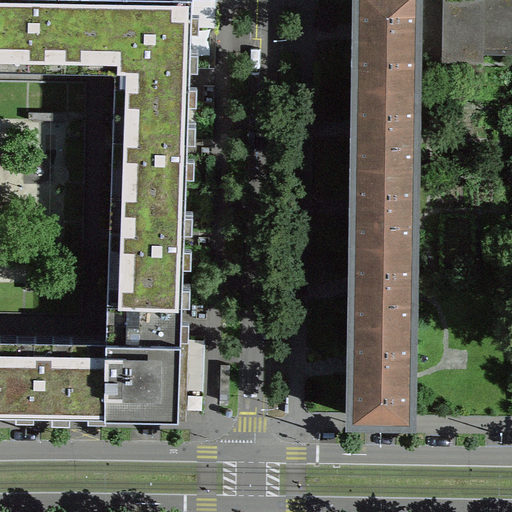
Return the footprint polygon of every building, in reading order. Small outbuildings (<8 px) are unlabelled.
[(0,0),(0,52),(28,53),(27,64),(47,65),(48,54),(63,54),(63,65),(83,65),(84,54),(82,54),(83,0),(0,0)] [(115,79),(115,81),(189,83),(190,65),(197,65),(198,48),(191,47),(191,29),(199,29),(199,11),(192,11),(192,0),(83,0),(82,54),(84,54),(118,55),(117,79),(115,79)] [(357,0),(357,80),(416,81),(416,61),(409,61),(409,40),(416,40),(417,24),(410,24),(410,3),(417,3),(416,0),(357,0)] [(480,49),(511,49),(511,0),(478,0),(478,1),(447,0),(446,55),(480,56),(480,49)] [(416,81),(357,80),(355,158),(407,159),(408,137),(415,137),(415,122),(408,121),(408,101),(415,101),(416,81)] [(196,101),(197,83),(189,83),(115,81),(114,99),(125,100),(124,133),(113,133),(112,153),(123,154),(122,172),(122,187),(122,189),(186,191),(186,173),(194,173),(194,170),(194,155),(187,155),(188,137),(195,137),(196,119),(188,119),(189,101),(196,101)] [(407,159),(355,158),(354,237),(406,238),(407,216),(414,216),(414,200),(407,200),(407,179),(414,179),(415,159),(407,159)] [(193,209),(185,209),(186,191),(122,189),(122,187),(111,187),(111,207),(121,208),(121,224),(110,223),(109,243),(120,244),(119,278),(119,279),(183,281),(183,263),(191,263),(191,245),(184,245),(185,227),(192,227),(193,209)] [(354,237),(353,315),(405,316),(405,294),(412,294),(413,278),(406,278),(406,257),(413,257),(413,238),(406,238),(354,237)] [(106,335),(106,346),(72,345),(71,345),(70,409),(88,409),(88,417),(106,417),(106,409),(178,410),(179,388),(186,388),(187,372),(180,372),(181,335),(188,335),(189,317),(181,317),(182,299),(189,299),(190,281),(183,281),(119,279),(119,278),(108,277),(108,297),(118,298),(117,335),(106,335)] [(412,336),(412,316),(405,316),(353,315),(352,401),(352,411),(351,413),(351,414),(411,415),(411,414),(411,394),(404,393),(404,373),(411,373),(411,357),(404,357),(405,336),(412,336)] [(1,344),(0,343),(0,407),(16,408),(16,415),(34,416),(34,408),(52,409),(52,416),(70,416),(70,409),(71,345),(72,345),(73,334),(52,334),(52,345),(36,345),(37,334),(16,333),(16,344),(1,344)]
